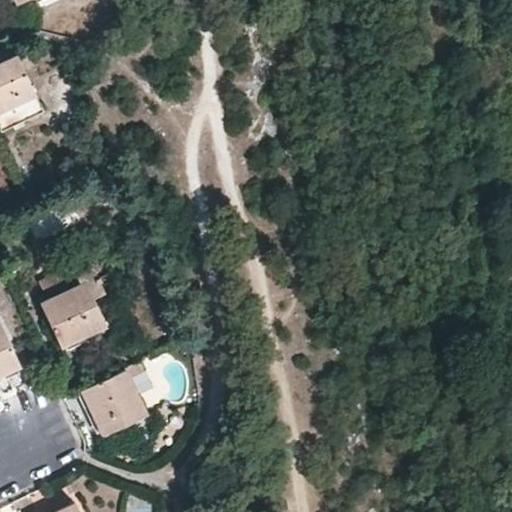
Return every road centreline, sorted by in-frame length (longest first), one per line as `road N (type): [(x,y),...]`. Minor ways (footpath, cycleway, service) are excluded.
road 1 (track): [(211,0),(211,102),(189,158),(215,295),(220,400),(184,490),(184,511)]
road 2 (track): [(300,511),(273,342),(211,102)]
